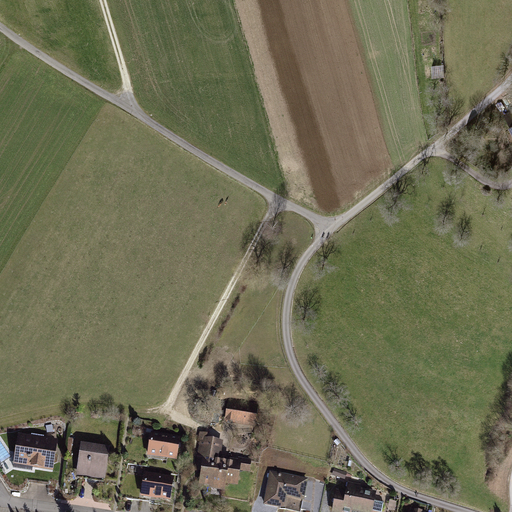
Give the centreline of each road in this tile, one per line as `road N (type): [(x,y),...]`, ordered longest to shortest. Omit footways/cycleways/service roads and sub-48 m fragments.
road 1 (residential): [(0,26),(330,227),(308,253),(287,304),(289,344),(305,383),(360,458),(408,492),(471,511)]
road 2 (track): [(196,426),(166,407),(277,200)]
road 3 (track): [(330,227),(511,83)]
